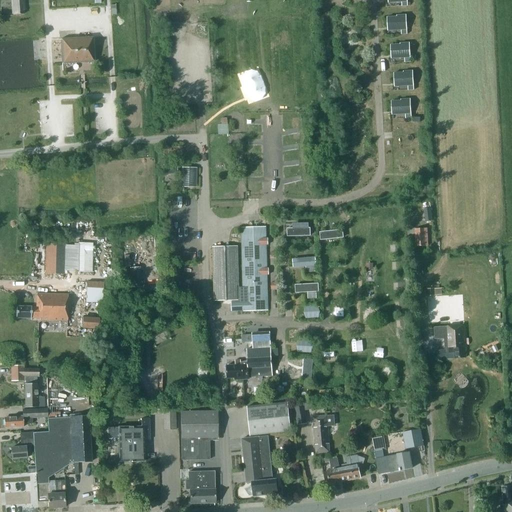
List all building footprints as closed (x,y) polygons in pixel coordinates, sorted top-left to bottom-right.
[(26,10),(24,0),(10,0),(12,15),(23,14),(23,10),(26,10)] [(406,30),(406,16),(396,16),(397,17),(387,18),(387,28),(392,28),(392,30),(406,30)] [(93,62),(92,38),(59,40),(60,40),(62,64),(93,62)] [(395,55),(396,58),(410,57),(409,44),(400,44),(400,45),(390,46),(391,56),(395,55)] [(399,83),(399,86),(413,86),(412,72),(403,72),(403,73),(393,74),(394,84),(399,83)] [(396,114),(410,114),(410,100),(400,100),(400,101),(391,102),(391,112),(396,112),(396,114)] [(219,134),(229,134),(229,118),(222,118),(222,124),(219,124),(219,134)] [(420,160),(401,160),(401,172),(420,172),(420,160)] [(163,174),(177,174),(177,165),(163,165),(163,174)] [(181,168),(181,177),(183,177),(183,187),(193,187),(193,182),(196,182),(196,168),(181,168)] [(423,207),(425,221),(433,220),(431,206),(423,207)] [(308,222),(293,223),(293,227),(287,227),(287,236),(311,235),(311,227),(308,227),(308,222)] [(243,311),(243,312),(267,311),(266,275),(268,275),(268,269),(266,269),(266,245),(268,245),(267,239),(265,239),(265,227),(241,228),(242,294),(242,302),(235,303),(232,303),(230,303),(231,311),(243,311)] [(414,229),(415,247),(427,246),(427,228),(414,229)] [(45,274),(64,274),(65,244),(45,244),(45,274)] [(78,272),(92,272),(93,272),(93,266),(93,245),(78,244),(78,272)] [(239,301),(237,247),(226,247),(212,248),(214,301),(232,301),(232,303),(235,303),(235,301),(239,301)] [(316,265),(316,256),(292,258),(293,267),(305,266),(306,273),(315,272),(314,265),(316,265)] [(142,266),(131,267),(132,287),(143,287),(142,266)] [(87,281),(87,302),(104,302),(105,282),(87,281)] [(319,291),(318,283),(295,284),(295,292),(307,292),(307,299),(316,298),(316,291),(319,291)] [(36,294),(36,307),(15,307),(15,318),(40,318),(40,320),(67,320),(67,294),(36,294)] [(320,306),(305,306),(305,313),(313,313),(313,317),(320,317),(320,306)] [(82,329),(98,330),(99,318),(83,317),(82,329)] [(466,357),(464,325),(445,326),(446,343),(445,343),(446,353),(455,352),(455,358),(466,357)] [(247,363),(245,363),(245,362),(240,363),(240,365),(226,366),(227,379),(234,378),(234,380),(244,379),(244,377),(248,377),(272,376),(269,333),(252,334),(252,339),(253,349),(247,350),(247,363)] [(314,368),(314,360),(291,359),(290,367),(299,368),(299,373),(307,373),(308,368),(314,368)] [(37,369),(22,369),(22,366),(10,366),(11,381),(22,381),(22,377),(37,377),(37,369)] [(24,384),(25,407),(43,407),(43,397),(36,397),(36,384),(24,384)] [(247,407),(250,436),(291,432),(288,403),(247,407)] [(303,403),(293,404),(295,417),(305,415),(303,403)] [(21,410),(21,415),(13,415),(13,416),(4,417),(5,427),(16,426),(16,427),(23,426),(23,424),(32,423),(32,417),(47,417),(46,408),(21,410)] [(176,430),(175,409),(162,410),(163,430),(176,430)] [(181,411),(181,460),(209,460),(208,437),(217,437),(216,411),(181,411)] [(313,416),(316,453),(329,452),(327,427),(335,426),(334,415),(326,416),(326,415),(313,416)] [(47,432),(32,433),(32,439),(33,439),(34,445),(34,453),(35,453),(38,502),(48,501),(48,508),(65,507),(64,493),(65,493),(64,480),(54,481),(55,493),(49,493),(48,477),(71,462),(91,461),(88,416),(85,416),(79,416),(46,418),(47,432)] [(140,419),(140,426),(109,426),(109,438),(119,438),(119,462),(143,461),(143,440),(149,440),(148,419),(140,419)] [(420,429),(402,433),(405,449),(423,446),(420,429)] [(33,439),(32,439),(32,433),(19,434),(20,448),(11,449),(12,461),(19,461),(18,458),(26,458),(25,450),(27,450),(27,445),(34,445),(33,439)] [(268,437),(242,439),(246,470),(271,468),(268,437)] [(382,437),(372,439),(374,450),(384,448),(382,437)] [(284,442),(282,445),(283,448),(286,450),(289,449),(291,446),(290,443),(288,441),(284,442)] [(397,456),(376,460),(379,475),(412,468),(409,452),(397,455),(397,456)] [(342,468),(340,468),(343,481),(353,479),(353,477),(359,475),(358,468),(359,468),(356,456),(346,458),(348,464),(342,465),(342,468)] [(343,481),(340,468),(338,459),(330,460),(332,470),(327,471),(330,484),(343,481)] [(252,486),(245,489),(249,495),(254,494),(254,496),(277,493),(276,479),(272,480),(271,468),(246,470),(247,483),(252,482),(252,486)] [(214,502),(213,472),(188,473),(188,481),(185,481),(185,490),(189,490),(190,503),(214,502)] [(511,511),(511,484),(501,486),(503,500),(500,500),(500,511),(511,511)]
